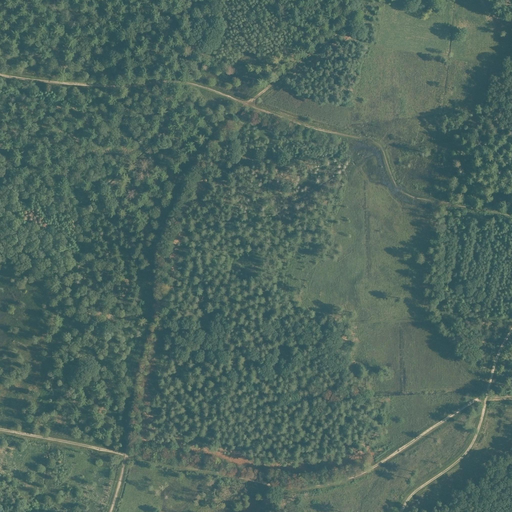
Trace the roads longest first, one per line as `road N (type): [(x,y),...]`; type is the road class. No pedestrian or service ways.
road 1 (track): [(0,74),(186,82),(375,142),(405,194),(511,216)]
road 2 (track): [(358,0),(339,35),(208,135),(164,205),(127,399),(125,454)]
road 3 (track): [(125,454),(283,485),(324,485),(393,456),(485,396)]
road 4 (track): [(485,396),(468,450),(413,492),(401,511)]
road 5 (track): [(125,454),(0,429)]
